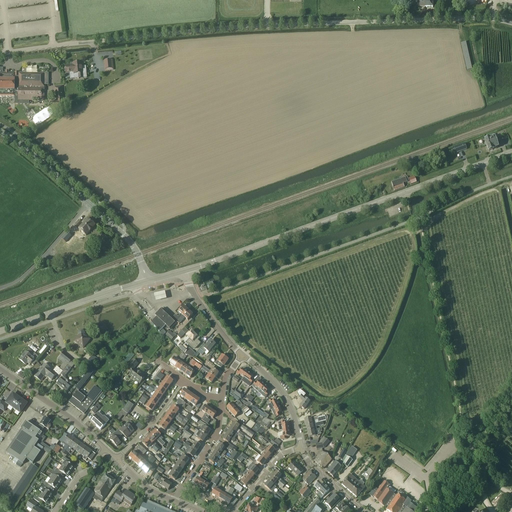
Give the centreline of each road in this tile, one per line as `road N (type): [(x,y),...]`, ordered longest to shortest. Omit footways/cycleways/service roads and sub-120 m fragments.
road 1 (unclassified): [(0,53),(193,27),(479,17),(511,24)]
road 2 (secondary): [(184,271),(511,153)]
road 3 (secondary): [(147,281),(126,237),(0,131)]
road 4 (secondary): [(0,331),(147,281)]
road 5 (residential): [(103,446),(0,368)]
